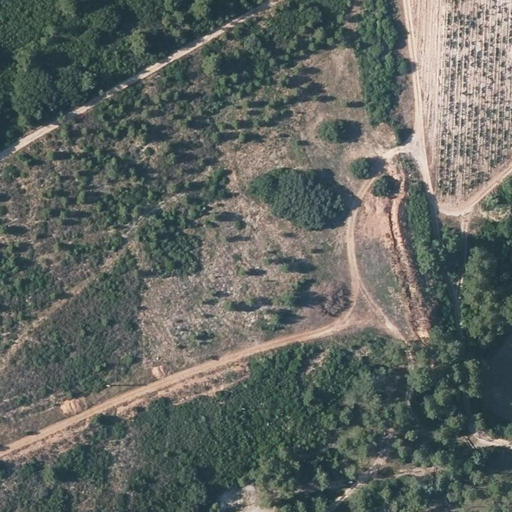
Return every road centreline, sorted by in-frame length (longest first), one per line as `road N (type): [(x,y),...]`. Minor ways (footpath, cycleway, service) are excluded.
road 1 (track): [(418,145),(389,155),(358,199),(349,242),(352,304),(332,326),(152,387),(0,452)]
road 2 (track): [(407,0),(418,145),(456,305),(471,421),(511,443)]
road 3 (track): [(270,0),(0,157)]
road 4 (track): [(511,163),(468,210),(456,305)]
